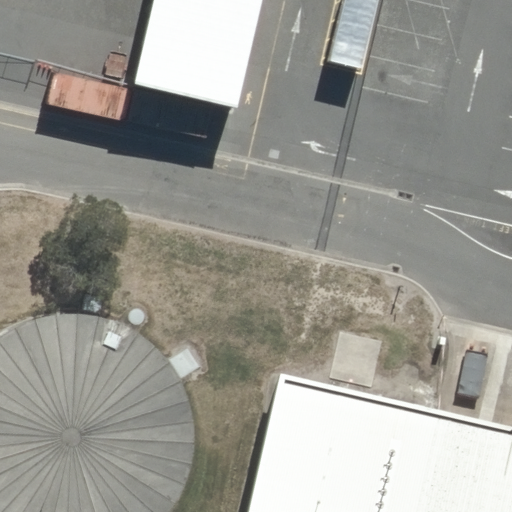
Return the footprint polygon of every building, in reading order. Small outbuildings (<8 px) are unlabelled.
[(252,0),(140,0),(121,85),(227,109),(252,0)] [(345,0),(338,29),(372,38),(381,0),(345,0)] [(207,334),(250,344),(292,320),(297,301),(219,283),(207,334)] [(84,314),(45,312),(6,322),(0,326),(0,511),(156,511),(167,498),(181,461),(182,422),(172,385),(150,353),(120,328),(84,314)] [(511,511),(511,427),(269,372),(236,511),(511,511)]
